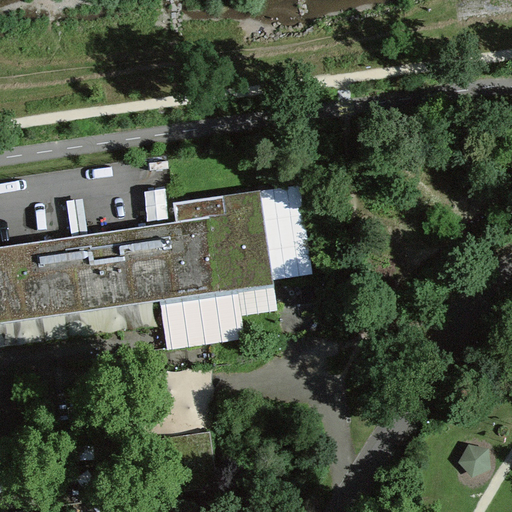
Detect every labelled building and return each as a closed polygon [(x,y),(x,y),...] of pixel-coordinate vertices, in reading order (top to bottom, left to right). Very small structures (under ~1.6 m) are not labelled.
[(511,149),(493,156),(500,178),(505,176),(511,173),(511,149)] [(180,223),(0,248),(0,323),(163,300),(170,350),(247,339),(244,316),(280,311),(263,192),(178,204),(180,223)] [(310,247),(280,250),(284,280),(314,277),(310,247)] [(214,429),(158,437),(166,492),(222,484),(214,429)] [(490,449),(469,445),(459,462),(473,477),(492,469),(490,449)]
